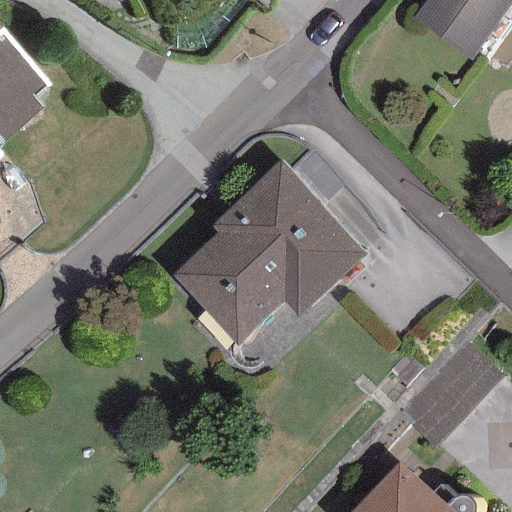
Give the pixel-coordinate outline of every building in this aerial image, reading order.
[(254,0),(265,10),(273,0),(254,0)] [(511,0),(427,0),(414,17),(471,60),(511,4),(511,0)] [(0,145),(43,108),(36,97),(49,87),(3,29),(0,30),(0,145)] [(217,233),(172,276),(237,346),(283,303),(297,317),(365,254),(281,159),(210,227),(217,233)] [(402,414),(436,447),(503,376),(469,344),(402,414)] [(473,511),(474,509),(472,501),(467,497),(461,497),(454,500),(440,486),(432,494),(398,463),(352,511),(473,511)]
